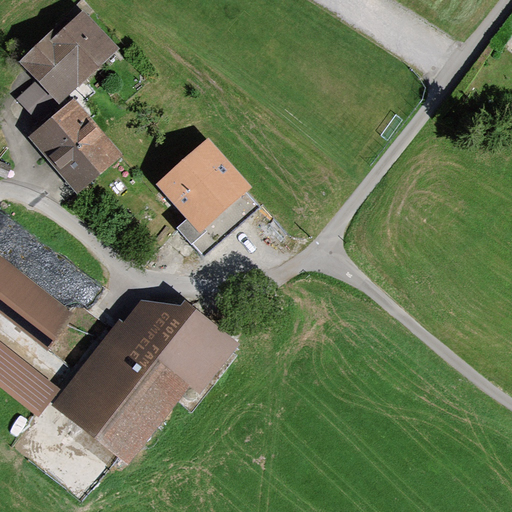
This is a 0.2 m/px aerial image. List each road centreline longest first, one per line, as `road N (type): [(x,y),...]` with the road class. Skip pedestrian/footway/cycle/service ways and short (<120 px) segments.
road 1 (residential): [(320,247),(265,278),(193,285),(155,278),(117,259),(44,199),(0,188)]
road 2 (residential): [(510,0),(320,247)]
road 3 (residential): [(320,247),(511,402)]
